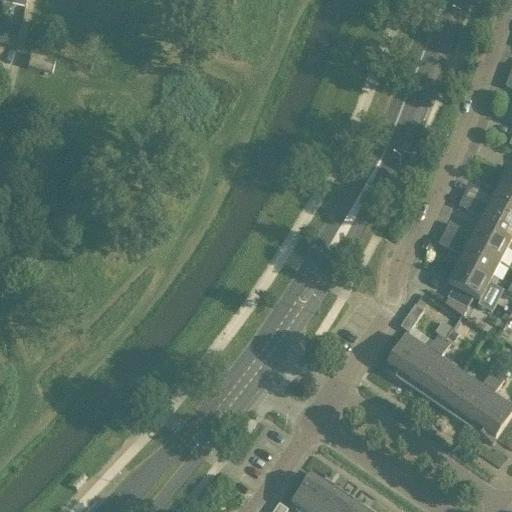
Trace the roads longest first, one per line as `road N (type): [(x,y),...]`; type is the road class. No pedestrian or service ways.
road 1 (residential): [(511,0),(454,156),(403,256),(391,308),(341,391)]
road 2 (tertiary): [(281,351),(375,193),(401,116)]
road 3 (tertiary): [(401,116),(265,336)]
road 4 (residential): [(511,508),(341,391)]
road 5 (tertiary): [(236,376),(126,511)]
road 6 (tertiary): [(160,511),(252,387)]
road 7 (residential): [(314,428),(439,511)]
road 8 (tertiary): [(401,116),(443,0)]
